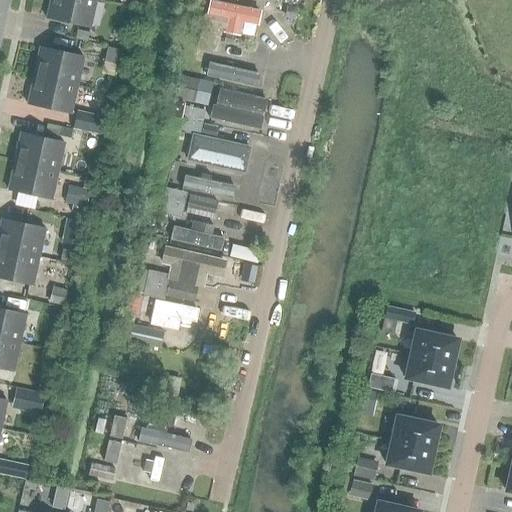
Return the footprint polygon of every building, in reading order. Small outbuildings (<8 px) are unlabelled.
[(49,0),(46,18),(90,28),(95,0),(49,0)] [(261,13),(207,2),(204,17),(225,22),(222,36),(237,40),(240,25),(258,29),(261,13)] [(197,32),(203,8),(187,5),(182,29),(197,32)] [(201,25),(198,37),(219,41),(221,29),(201,25)] [(76,30),(74,39),(86,42),(88,32),(76,30)] [(216,54),(219,41),(198,37),(195,49),(216,54)] [(106,45),(103,59),(115,62),(118,47),(106,45)] [(39,48),(33,76),(77,86),(83,58),(39,48)] [(258,74),(209,63),(205,80),(254,91),(258,74)] [(191,78),(174,75),(169,98),(193,103),(199,80),(191,78)] [(26,104),(71,114),(77,86),(33,76),(26,104)] [(267,102),(219,91),(212,124),(260,134),(267,102)] [(183,107),(180,119),(191,121),(201,123),(203,111),(183,107)] [(72,129),(100,135),(103,121),(75,115),(72,129)] [(198,135),(201,123),(191,121),(180,119),(178,131),(198,136),(198,135)] [(200,135),(214,139),(217,127),(202,124),(200,135)] [(20,134),(13,162),(58,172),(64,143),(20,134)] [(191,136),(185,163),(244,176),(250,149),(191,136)] [(495,205),(502,161),(483,158),(479,179),(452,174),(443,226),(473,231),(476,213),(481,214),(483,202),(495,205)] [(7,190),(51,200),(58,172),(13,162),(7,190)] [(235,186),(185,176),(182,191),(232,201),(235,186)] [(75,187),(71,205),(69,211),(83,214),(89,190),(75,187)] [(165,189),(162,201),(183,205),(186,193),(165,189)] [(184,214),(212,219),(216,201),(188,196),(184,214)] [(180,218),(183,205),(162,201),(160,213),(180,218)] [(1,219),(0,221),(0,248),(38,257),(45,229),(1,219)] [(65,219),(62,231),(80,235),(83,223),(65,219)] [(219,256),(223,239),(212,237),(214,228),(191,223),(189,232),(172,228),(168,245),(219,256)] [(234,246),(233,256),(260,259),(261,249),(234,246)] [(0,278),(32,285),(38,257),(0,248),(0,278)] [(61,250),(59,260),(73,263),(75,253),(61,250)] [(222,282),(226,263),(164,250),(160,269),(170,271),(168,280),(204,288),(206,279),(222,282)] [(243,264),(241,277),(254,280),(256,267),(243,264)] [(147,271),(145,283),(165,288),(168,275),(147,271)] [(192,301),(195,288),(168,282),(165,295),(192,301)] [(162,300),(165,288),(145,283),(142,296),(162,300)] [(53,288),(49,304),(62,307),(66,291),(53,288)] [(149,328),(177,332),(179,323),(193,326),(196,309),(154,301),(149,328)] [(390,308),(387,320),(411,325),(414,313),(390,308)] [(0,309),(0,339),(19,343),(26,315),(0,309)] [(124,323),(121,339),(159,348),(163,332),(124,323)] [(415,330),(409,355),(451,364),(456,339),(415,330)] [(0,368),(13,372),(19,343),(0,339),(0,368)] [(446,388),(451,364),(409,355),(404,379),(446,388)] [(370,374),(367,388),(390,393),(393,380),(370,374)] [(28,406),(27,412),(39,414),(43,395),(16,389),(12,402),(28,406)] [(150,412),(146,430),(164,434),(166,425),(173,426),(175,417),(150,412)] [(121,439),(125,419),(113,416),(108,436),(121,439)] [(437,426),(395,417),(390,440),(432,450),(437,426)] [(137,445),(189,457),(191,442),(140,431),(137,445)] [(120,443),(107,440),(103,461),(115,464),(120,443)] [(426,474),(432,450),(390,440),(385,464),(426,474)] [(163,459),(154,457),(150,483),(159,485),(163,459)] [(352,476),(372,480),(376,462),(356,458),(352,476)] [(27,466),(0,460),(0,474),(24,479),(27,466)] [(141,472),(148,474),(151,462),(144,461),(141,472)] [(114,469),(90,463),(87,476),(111,482),(114,469)] [(351,481),(348,496),(368,500),(371,485),(351,481)] [(55,487),(51,507),(63,510),(67,490),(66,489),(55,487)] [(96,501),(93,511),(106,511),(108,503),(96,501)] [(376,503),(374,511),(417,511),(418,511),(376,503)]
